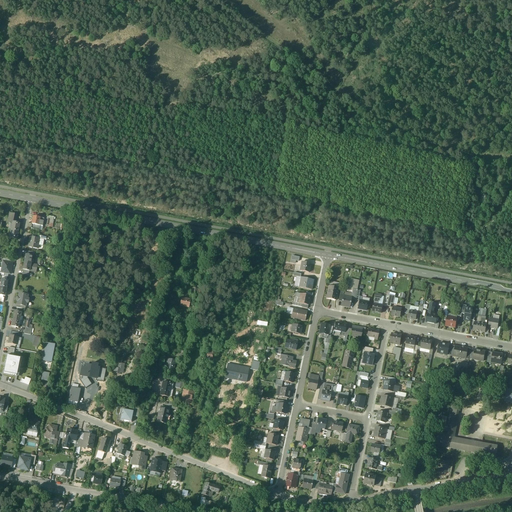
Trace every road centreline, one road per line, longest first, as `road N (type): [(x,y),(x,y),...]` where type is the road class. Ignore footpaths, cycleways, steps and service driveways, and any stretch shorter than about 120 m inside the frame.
road 1 (tertiary): [(327,254),(0,193)]
road 2 (residential): [(274,492),(0,385)]
road 3 (residential): [(211,511),(0,474)]
road 4 (tertiary): [(511,287),(327,254)]
road 5 (residential): [(511,347),(386,324)]
